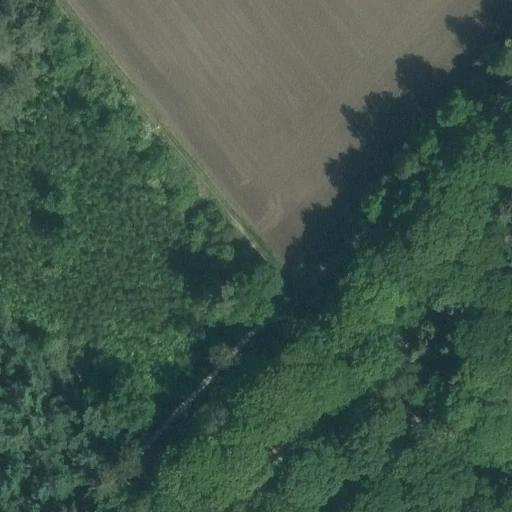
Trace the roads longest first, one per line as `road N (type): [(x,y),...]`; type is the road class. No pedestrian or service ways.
road 1 (track): [(511,87),(109,511)]
road 2 (track): [(350,354),(398,420),(486,511)]
